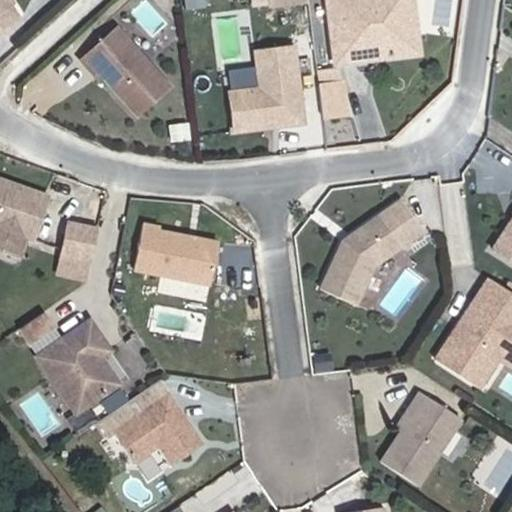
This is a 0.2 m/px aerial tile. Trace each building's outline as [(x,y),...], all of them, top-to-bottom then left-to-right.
[(18,0),(0,0),(0,32),(28,15),(18,0)] [(356,30),(341,32),(348,77),(374,72),(371,59),(394,55),(401,60),(402,68),(431,63),(425,31),(411,34),(405,0),(380,0),(352,5),(356,30)] [(420,0),(405,0),(411,34),(425,31),(420,0)] [(356,30),(352,5),(337,7),(341,32),(356,30)] [(328,21),(314,22),(317,62),(331,61),(328,21)] [(133,40),(120,51),(131,62),(143,51),(133,40)] [(131,62),(120,51),(98,72),(109,85),(113,81),(120,89),(153,127),(185,98),(143,51),(131,62)] [(394,55),(371,59),(374,72),(402,68),(401,60),(394,55)] [(275,105),(245,110),(251,147),(286,141),(290,134),(300,133),(301,139),(318,136),(307,62),(269,68),(275,105)] [(199,88),(228,85),(226,70),(198,73),(199,88)] [(120,89),(113,81),(109,85),(117,92),(120,89)] [(333,114),(353,110),(351,97),(331,100),(333,114)] [(353,110),(333,114),(336,130),(356,127),(353,110)] [(290,134),(286,141),(301,139),(300,133),(290,134)] [(70,201),(0,183),(0,229),(19,234),(14,254),(48,262),(52,243),(60,244),(70,201)] [(358,259),(336,307),(371,323),(388,284),(438,249),(416,217),(358,259)] [(106,269),(113,238),(83,232),(76,262),(106,269)] [(175,238),(159,234),(148,279),(224,297),(234,256),(174,242),(175,238)] [(102,287),(106,269),(76,262),(72,281),(102,287)] [(511,296),(502,290),(488,313),(491,324),(480,326),(451,373),(494,400),(511,370),(511,296)] [(488,313),(480,326),(491,324),(488,313)] [(31,345),(39,359),(64,342),(55,328),(31,345)] [(100,334),(49,370),(88,426),(129,396),(111,370),(105,361),(114,355),(100,334)] [(114,355),(105,361),(111,370),(120,363),(114,355)] [(477,432),(436,405),(427,418),(432,422),(398,475),(434,498),(477,432)] [(182,406),(128,444),(149,475),(173,458),(186,476),(216,455),(182,406)] [(432,422),(427,418),(413,441),(418,444),(432,422)]
